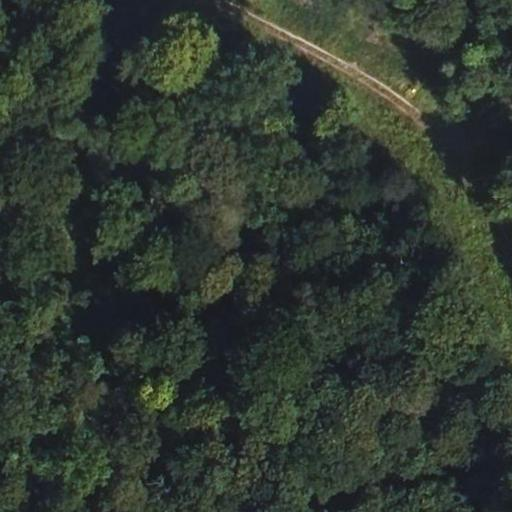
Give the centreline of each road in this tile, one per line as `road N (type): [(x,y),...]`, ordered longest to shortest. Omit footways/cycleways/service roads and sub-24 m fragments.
road 1 (track): [(0,465),(511,363)]
road 2 (track): [(209,0),(449,129),(511,242)]
